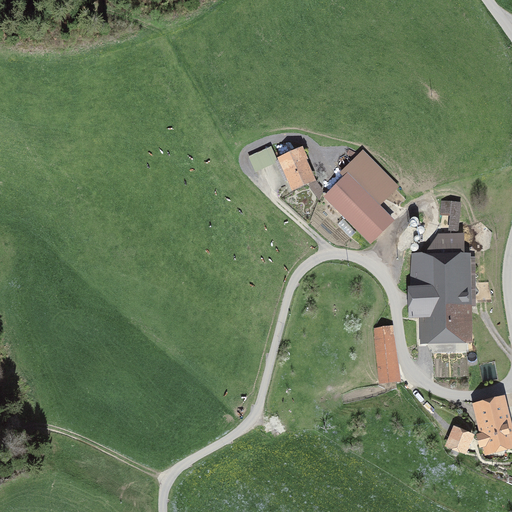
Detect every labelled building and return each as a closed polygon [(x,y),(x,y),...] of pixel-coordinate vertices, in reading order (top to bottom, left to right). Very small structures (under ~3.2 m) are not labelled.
[(255,172),(276,162),(275,160),(277,159),(277,158),(271,146),(248,157),(255,172)] [(303,146),(277,158),(277,159),(275,160),(276,162),(284,182),(287,181),(291,191),(307,184),(315,180),(306,158),(308,158),(303,146)] [(400,186),(363,149),(340,172),(343,176),(347,172),(380,205),(400,186)] [(380,205),(347,172),(343,176),(326,193),(323,197),(345,219),(370,244),(395,220),(380,205)] [(315,180),(307,184),(319,199),(323,190),(315,180)] [(461,203),(441,201),(440,215),(449,216),(448,230),(459,231),(461,203)] [(414,226),(416,226),(417,225),(419,224),(419,223),(420,221),(419,220),(419,219),(418,218),(416,217),(415,217),(414,217),(412,218),(411,219),(411,220),(411,221),(411,223),(412,224),(413,225),(414,226)] [(420,233),(422,233),(423,233),(424,232),(425,231),(425,229),(425,228),(424,227),(423,226),(422,225),(421,225),(420,225),(419,226),(418,227),(417,228),(417,229),(417,231),(418,232),(419,233),(420,233)] [(426,250),(426,254),(465,253),(464,233),(439,234),(426,250)] [(417,242),(419,242),(420,241),(421,241),(422,239),(422,238),(422,237),(421,235),(420,235),(419,234),(418,234),(417,234),(416,235),(415,236),(414,237),(414,238),(414,239),(415,241),(416,241),(417,242)] [(414,250),(416,250),(417,250),(418,249),(419,248),(419,247),(419,245),(419,244),(418,243),(417,242),(416,242),(415,242),(413,243),(412,243),(412,244),(411,246),(411,247),(412,248),(413,250),(414,250)] [(470,253),(465,253),(426,254),(412,254),(410,286),(407,286),(408,319),(419,319),(419,345),(473,344),(472,306),(476,306),(474,257),(470,257),(470,253)] [(380,383),(400,381),(393,326),(373,328),(380,383)] [(485,455),(511,448),(511,424),(505,395),(472,404),(479,434),(476,434),(479,448),(483,447),(485,455)] [(475,434),(454,426),(445,446),(466,455),(475,434)]
